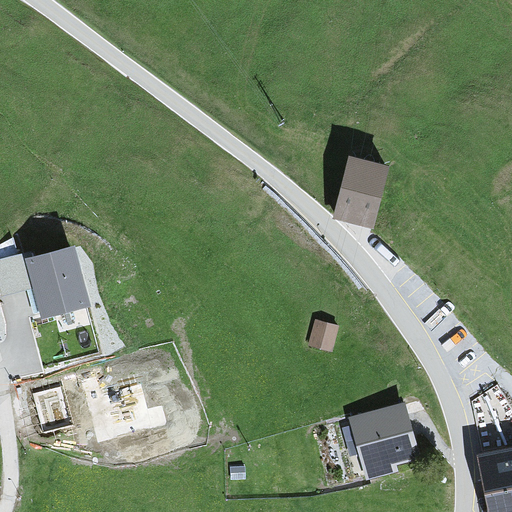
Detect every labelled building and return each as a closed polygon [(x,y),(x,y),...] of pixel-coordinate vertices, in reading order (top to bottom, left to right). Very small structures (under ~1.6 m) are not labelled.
[(386,169),(348,157),(330,211),(368,223),(386,169)] [(70,256),(30,267),(43,316),(83,306),(70,256)] [(15,261),(0,263),(0,295),(20,292),(15,261)] [(329,328),(309,321),(299,352),(319,359),(329,328)] [(405,406),(347,419),(361,477),(419,464),(405,406)] [(511,511),(511,444),(473,451),(483,511),(511,511)]
